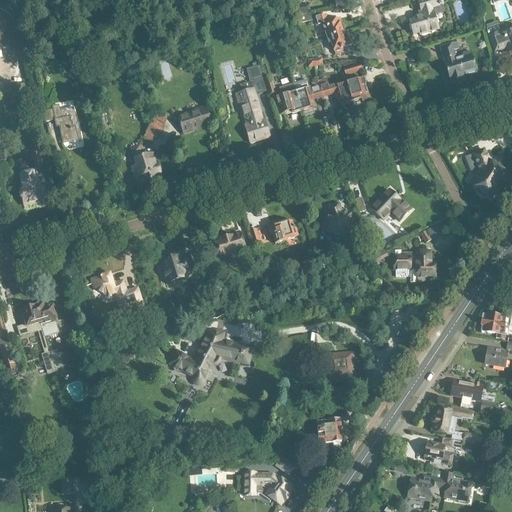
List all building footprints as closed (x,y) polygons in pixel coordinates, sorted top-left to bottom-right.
[(346,7),(344,0),(335,0),(336,8),(346,7)] [(412,35),(414,34),(414,35),(418,34),(419,37),(440,31),(434,11),(433,12),(433,10),(444,6),(442,0),(422,0),(417,1),(421,16),(416,18),(416,20),(410,22),(412,29),(410,30),(410,31),(411,34),(412,35)] [(310,12),(309,5),(296,7),(297,15),(310,12)] [(297,24),(316,21),(318,26),(322,25),(327,39),(346,33),(341,18),(329,22),(327,15),(316,19),(314,13),(295,16),(297,24)] [(511,59),(511,33),(505,36),(505,35),(503,35),(500,29),(489,33),(490,35),(489,36),(490,38),(491,37),(492,39),(491,40),(497,56),(509,51),(511,59)] [(348,32),(346,33),(327,39),(329,45),(332,44),(336,55),(343,53),(342,48),(352,45),(348,32)] [(452,86),(455,85),(456,86),(461,85),(462,83),(466,81),(465,77),(477,73),(477,71),(478,70),(477,66),(475,66),(472,55),(471,51),(462,54),(463,57),(457,59),(455,51),(459,49),(457,43),(453,44),(452,44),(441,47),(452,86)] [(297,46),(290,48),(292,56),(299,55),(297,46)] [(323,67),(322,59),(311,60),(312,68),(323,67)] [(361,71),(360,65),(343,70),(345,76),(361,71)] [(263,79),(259,67),(247,70),(250,83),(263,79)] [(276,94),(271,77),(263,80),(268,96),(276,94)] [(327,79),(319,81),(324,97),(335,94),(339,106),(353,102),(348,84),(336,88),(335,86),(329,88),(327,79)] [(360,81),(348,84),(353,102),(362,100),(363,102),(370,100),(364,79),(360,81)] [(307,80),(294,84),(302,111),(315,107),(313,101),(324,97),(319,81),(311,83),(312,86),(309,87),(307,80)] [(276,99),(281,115),(291,112),(292,114),(302,111),(294,84),(293,84),(279,89),(282,97),(276,99)] [(244,126),(250,144),(270,138),(264,120),(263,121),(255,96),(251,97),(249,91),(235,95),(238,105),(240,104),(246,125),(244,126)] [(57,126),(60,125),(64,143),(82,139),(78,122),(73,108),(60,111),(59,105),(53,106),(54,109),(43,111),(46,122),(56,120),(57,126)] [(190,115),(178,118),(183,135),(205,128),(203,124),(211,122),(207,108),(189,114),(190,115)] [(156,118),(156,119),(165,124),(169,116),(160,111),(160,112),(156,118)] [(154,120),(150,127),(162,133),(166,126),(154,120)] [(150,127),(146,135),(158,141),(162,133),(150,127)] [(43,166),(38,144),(30,146),(33,160),(35,168),(43,166)] [(149,179),(151,178),(152,181),(162,178),(155,154),(143,157),(139,146),(131,149),(137,167),(132,168),(135,179),(145,176),(145,177),(149,179)] [(472,168),(479,166),(481,172),(472,186),(477,190),(478,193),(482,196),(486,195),(492,199),(508,173),(489,161),(485,151),(474,155),(475,156),(467,159),(472,168)] [(23,200),(24,206),(44,202),(42,196),(43,194),(43,190),(41,189),(40,185),(39,185),(36,171),(20,174),(23,189),(21,189),(22,193),(20,195),(21,199),(23,200)] [(371,209),(379,216),(386,208),(391,214),(397,208),(406,216),(412,210),(398,196),(396,197),(390,191),(371,209)] [(366,211),(361,198),(356,200),(360,213),(366,211)] [(330,213),(326,232),(342,236),(344,243),(359,239),(351,214),(346,215),(345,211),(342,212),(340,204),(329,207),(330,213)] [(369,219),(362,221),(372,255),(389,246),(372,229),(369,219)] [(283,221),(268,226),(271,237),(274,236),(276,245),(288,241),(288,240),(299,236),(297,228),(295,229),(293,222),(284,225),(283,221)] [(260,242),(256,229),(249,231),(254,245),(260,242)] [(431,241),(426,232),(420,236),(425,244),(431,241)] [(216,242),(221,259),(239,254),(241,260),(249,257),(242,234),(216,242)] [(379,261),(388,257),(385,251),(371,258),(374,267),(380,265),(380,263),(379,261)] [(393,258),(394,271),(396,271),(396,277),(409,277),(409,271),(411,271),(411,270),(417,270),(417,277),(418,281),(419,283),(423,283),(424,281),(424,277),(436,277),(436,265),(431,265),(431,253),(417,253),(402,253),(402,257),(393,258)] [(163,273),(167,284),(187,278),(186,276),(194,273),(189,256),(181,259),(181,258),(171,261),(171,258),(168,256),(164,258),(163,260),(164,263),(167,272),(163,273)] [(370,264),(368,257),(362,259),(364,266),(370,264)] [(115,295),(121,314),(143,308),(138,288),(127,291),(124,281),(116,284),(112,282),(110,274),(91,280),(94,289),(108,297),(115,295)] [(252,284),(256,294),(264,292),(260,281),(252,284)] [(44,304),(35,306),(44,338),(45,338),(59,334),(56,323),(59,322),(54,307),(45,309),(44,304)] [(24,326),(18,328),(21,337),(38,332),(45,354),(41,355),(48,375),(58,372),(57,370),(55,370),(49,353),(44,338),(35,306),(22,311),(24,318),(22,321),(24,326)] [(481,332),(486,333),(487,335),(489,335),(491,334),(496,335),(496,339),(505,341),(506,335),(505,335),(506,328),(504,327),(506,318),(484,314),(482,315),(481,319),(483,321),(481,332)] [(176,350),(168,366),(191,378),(191,379),(191,381),(192,383),(193,384),(194,386),(196,387),(198,387),(201,387),(202,386),(204,385),(206,382),(214,368),(216,367),(218,366),(219,365),(221,363),(222,361),(249,367),(253,348),(226,341),(228,332),(218,330),(218,332),(214,331),(212,331),(211,331),(209,332),(207,334),(202,342),(192,359),(176,350)] [(0,352),(2,352),(11,349),(8,338),(0,340),(0,352)] [(141,348),(124,338),(117,352),(120,353),(117,360),(128,365),(131,359),(134,361),(137,356),(138,357),(140,353),(139,352),(141,348)] [(16,363),(11,349),(2,352),(7,371),(4,372),(6,377),(9,376),(10,375),(19,373),(16,363)] [(485,365),(505,368),(508,354),(488,350),(485,365)] [(54,351),(49,353),(55,370),(57,370),(67,367),(63,353),(55,355),(54,351)] [(354,352),(325,355),(327,381),(356,378),(354,360),(356,360),(359,370),(368,368),(364,353),(355,355),(355,357),(354,357),(354,352)] [(462,405),(470,406),(471,401),(480,403),(483,388),(454,383),(454,385),(452,385),(449,389),(449,395),(451,395),(451,397),(463,400),(462,405)] [(496,405),(482,403),(480,413),(495,415),(496,405)] [(448,434),(452,435),(453,432),(454,429),(453,429),(456,414),(460,414),(459,415),(467,417),(468,411),(451,408),(450,411),(439,409),(437,419),(434,419),(432,432),(447,435),(448,434)] [(510,411),(503,409),(502,416),(509,418),(510,411)] [(319,445),(333,443),(334,448),(340,447),(340,443),(341,443),(340,431),(342,431),(341,430),(343,428),(343,424),(341,423),(341,421),(317,423),(319,445)] [(463,443),(476,445),(477,443),(481,444),(482,438),(478,437),(478,436),(465,433),(463,443)] [(434,460),(441,461),(441,465),(452,466),(454,454),(444,452),(445,447),(461,449),(462,443),(440,439),(439,446),(428,444),(424,460),(434,462),(434,460)] [(295,467),(283,458),(277,466),(289,475),(295,467)] [(432,502),(433,495),(439,496),(439,491),(442,474),(431,472),(430,477),(423,476),(422,482),(411,480),(408,498),(432,502)] [(271,502),(273,499),(280,504),(284,499),(286,500),(290,494),(288,493),(292,488),(278,479),(272,475),(255,476),(255,474),(245,475),(245,496),(255,496),(255,495),(261,495),(271,502)] [(444,498),(469,502),(472,484),(453,480),(453,476),(442,474),(439,491),(445,492),(444,498)] [(504,484),(506,478),(498,475),(496,482),(504,484)] [(0,478),(0,489),(15,488),(22,487),(21,477),(14,478),(0,478)] [(62,496),(74,494),(73,478),(60,479),(62,496)]
